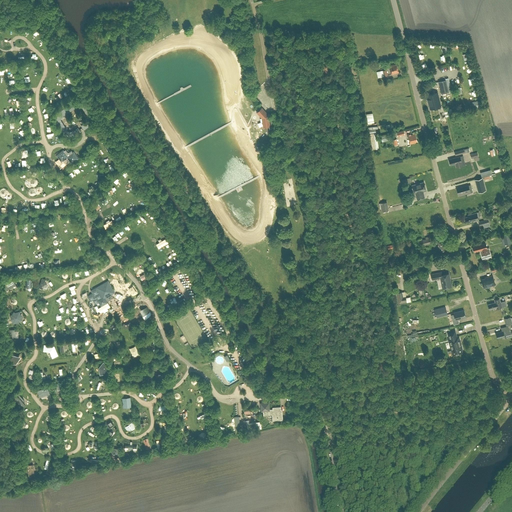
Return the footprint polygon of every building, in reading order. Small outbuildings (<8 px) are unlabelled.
[(391,74),(399,72),(397,64),(389,66),(391,74)] [(439,81),(441,94),(450,92),(447,79),(439,81)] [(438,95),(436,95),(436,93),(427,95),(431,109),(440,106),(438,95)] [(83,129),(91,124),(93,115),(85,103),(76,101),(58,113),(56,122),(61,132),(62,131),(64,136),(71,137),(81,131),(83,129)] [(268,115),(263,110),(261,108),(256,113),(258,115),(261,119),(263,128),(270,127),(268,115)] [(372,150),(379,149),(376,133),(369,134),(372,150)] [(410,143),(418,141),(415,133),(408,135),(410,143)] [(65,150),(64,151),(63,150),(56,155),(61,162),(67,158),(71,164),(78,159),(73,151),(72,152),(71,151),(69,152),(67,152),(65,150)] [(463,156),(456,158),(449,160),(450,164),(456,163),(457,167),(465,164),(463,156)] [(423,191),(426,190),(424,182),(412,185),(414,193),(415,193),(417,199),(424,197),(423,191)] [(483,182),(477,184),(479,192),(485,190),(483,182)] [(472,192),(471,185),(468,186),(468,185),(457,188),(459,196),(472,192)] [(511,208),(511,204),(511,201),(499,204),(500,208),(507,206),(507,207),(508,210),(511,208)] [(479,211),(477,212),(468,215),(469,216),(465,217),(466,222),(473,221),(479,220),(478,217),(481,216),(479,211)] [(502,235),(505,245),(511,243),(509,233),(502,235)] [(422,245),(431,243),(429,236),(426,237),(426,239),(421,240),(422,245)] [(439,251),(447,250),(445,240),(437,242),(439,251)] [(483,244),(480,245),(473,247),(474,251),(475,253),(479,252),(478,250),(481,249),(481,250),(482,251),(482,250),(483,254),(481,255),(482,259),(487,258),(486,254),(488,253),(486,245),(485,243),(483,244)] [(441,272),(431,274),(432,280),(440,278),(443,288),(451,286),(449,273),(442,274),(441,272)] [(495,284),(493,276),(489,277),(481,279),(483,287),(495,284)] [(3,286),(6,291),(16,285),(13,280),(3,286)] [(108,281),(91,290),(93,293),(91,294),(88,296),(91,301),(93,300),(95,303),(99,301),(101,306),(108,302),(107,301),(113,298),(111,295),(115,292),(108,281)] [(396,293),(398,304),(407,302),(406,296),(403,297),(403,292),(396,293)] [(6,307),(14,306),(13,299),(9,299),(9,298),(5,298),(6,307)] [(497,308),(501,307),(506,305),(505,301),(500,302),(499,298),(494,299),(495,302),(488,304),(489,309),(496,307),(497,308)] [(447,314),(445,307),(435,309),(437,317),(447,314)] [(459,323),(458,319),(466,317),(464,310),(454,313),(454,314),(451,315),(454,324),(459,323)] [(13,314),(12,314),(14,322),(16,321),(18,322),(18,321),(21,320),(19,312),(16,313),(15,312),(14,313),(13,313),(13,314)] [(124,322),(131,317),(128,313),(121,318),(124,322)] [(502,331),(496,333),(497,338),(504,336),(505,339),(511,336),(511,331),(510,332),(508,326),(501,328),(502,331)] [(453,351),(454,351),(455,355),(462,353),(460,349),(462,348),(460,344),(459,345),(458,341),(459,341),(458,337),(456,337),(455,331),(448,333),(450,339),(449,339),(452,351),(453,351)] [(45,345),(44,350),(50,351),(53,357),(58,355),(54,346),(45,345)] [(20,356),(10,354),(8,353),(10,363),(11,363),(16,363),(20,356)] [(108,369),(109,366),(106,364),(103,362),(99,367),(101,374),(107,373),(108,371),(108,369)] [(47,387),(38,390),(40,396),(49,393),(47,387)] [(279,420),(283,420),(282,411),(281,411),(281,406),(272,407),(273,409),(268,409),(268,403),(261,404),(262,406),(262,408),(261,408),(261,409),(262,409),(262,410),(263,410),(263,415),(272,415),(273,421),(279,420)] [(111,451),(110,454),(115,454),(116,458),(119,456),(119,452),(117,449),(114,449),(111,451)]
